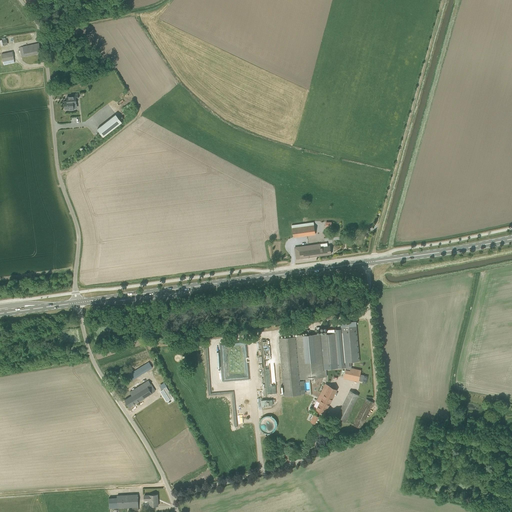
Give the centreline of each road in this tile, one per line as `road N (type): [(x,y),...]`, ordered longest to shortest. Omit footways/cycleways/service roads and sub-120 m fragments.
road 1 (primary): [(198,286),(511,238)]
road 2 (unclassified): [(77,302),(78,234),(56,158),(44,39),(20,0)]
road 3 (track): [(371,262),(443,0)]
road 4 (unclassified): [(176,511),(146,443),(90,357),(77,302)]
road 5 (track): [(167,486),(0,494)]
